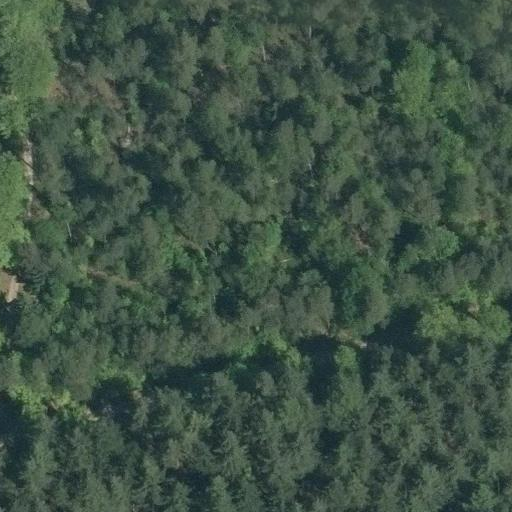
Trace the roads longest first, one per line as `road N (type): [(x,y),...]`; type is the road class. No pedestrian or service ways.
road 1 (track): [(511,315),(0,440)]
road 2 (track): [(0,65),(27,161),(0,377)]
